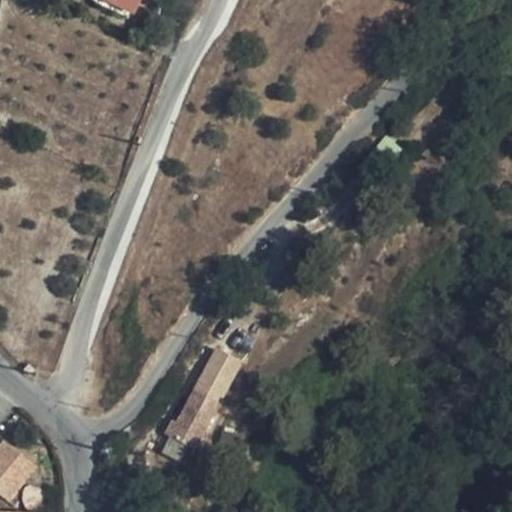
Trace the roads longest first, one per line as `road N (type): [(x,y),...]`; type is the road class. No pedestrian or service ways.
road 1 (residential): [(82,443),(136,403),(309,187),(478,0)]
road 2 (residential): [(220,0),(174,79),(50,423)]
